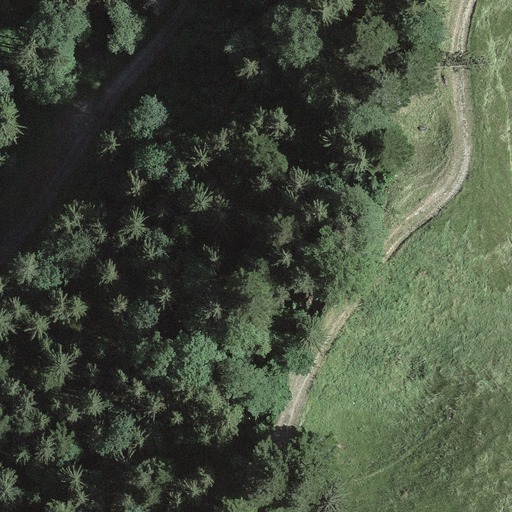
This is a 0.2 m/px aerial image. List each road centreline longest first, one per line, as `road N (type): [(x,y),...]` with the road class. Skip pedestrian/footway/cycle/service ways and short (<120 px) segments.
road 1 (track): [(259,511),(327,329),(400,236),(457,183),(464,146),(456,62),(468,0)]
road 2 (track): [(0,259),(80,163),(189,0)]
